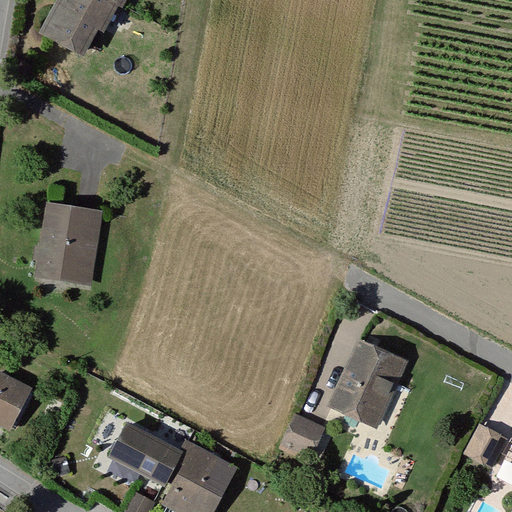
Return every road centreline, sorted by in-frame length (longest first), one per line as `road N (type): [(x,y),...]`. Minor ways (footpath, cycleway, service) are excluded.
road 1 (unknown): [(166,171),(348,274)]
road 2 (residential): [(511,363),(348,274)]
